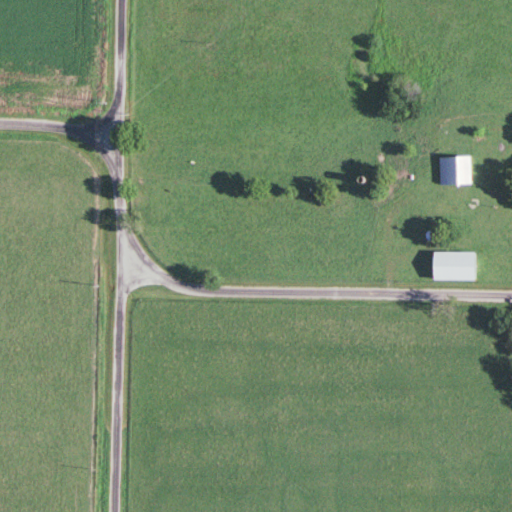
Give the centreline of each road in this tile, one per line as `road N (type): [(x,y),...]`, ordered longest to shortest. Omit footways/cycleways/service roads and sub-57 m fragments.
road 1 (residential): [(115,511),(123,0)]
road 2 (residential): [(121,283),(511,297)]
road 3 (residential): [(121,129),(0,122)]
